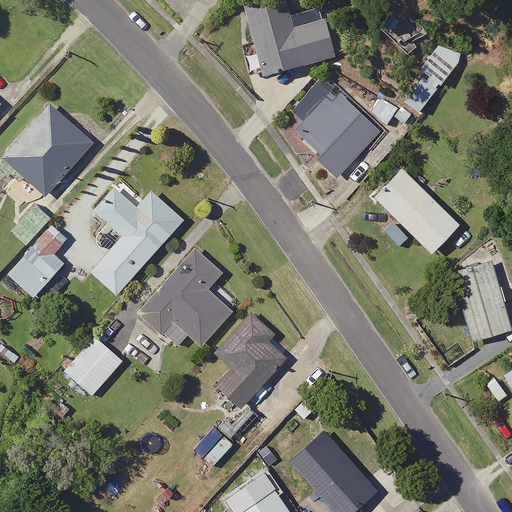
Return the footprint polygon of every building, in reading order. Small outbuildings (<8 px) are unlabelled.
[(290,28),(284,0),(277,0),(247,6),(254,42),(242,45),(248,73),(336,55),(329,21),(290,28)] [(420,39),(400,17),(385,30),(406,52),(420,39)] [(462,55),(441,38),(418,67),(439,84),(462,55)] [(436,89),(421,76),(402,97),(417,110),(436,89)] [(412,113),(394,96),(384,106),(402,124),(412,113)] [(91,141),(47,100),(0,151),(0,155),(42,194),(91,141)] [(430,195),(435,190),(418,174),(413,179),(400,167),(373,196),(431,251),(458,222),(430,195)] [(86,267),(113,292),(182,217),(148,186),(133,202),(113,184),(90,209),(117,234),(86,267)] [(48,215),(33,201),(8,227),(24,241),(48,215)] [(5,270),(33,295),(64,262),(52,251),(65,237),(49,222),(5,270)] [(193,244),(134,308),(159,331),(171,319),(198,344),(231,309),(206,286),(221,270),(193,244)] [(468,337),(509,327),(493,255),(452,264),(468,337)] [(211,381),(238,405),(284,354),(266,339),(273,331),(247,309),(211,350),(226,364),(211,381)] [(62,367),(91,392),(120,358),(91,333),(62,367)] [(5,338),(0,344),(0,352),(15,365),(24,354),(5,338)] [(511,385),(511,365),(503,372),(511,385)] [(233,423),(229,419),(221,428),(249,453),(270,429),(246,408),(233,423)] [(321,426),(285,457),(333,511),(346,511),(375,488),(321,426)] [(289,511),(271,486),(234,511),(289,511)]
